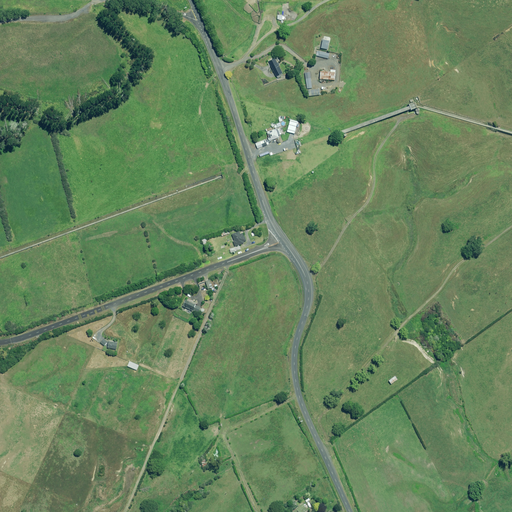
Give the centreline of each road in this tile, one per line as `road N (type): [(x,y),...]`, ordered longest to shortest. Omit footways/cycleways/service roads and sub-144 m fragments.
road 1 (unclassified): [(0,341),(282,240)]
road 2 (unclassified): [(282,240),(200,19)]
road 3 (unclassified): [(325,459),(295,380),(309,291),(282,240)]
